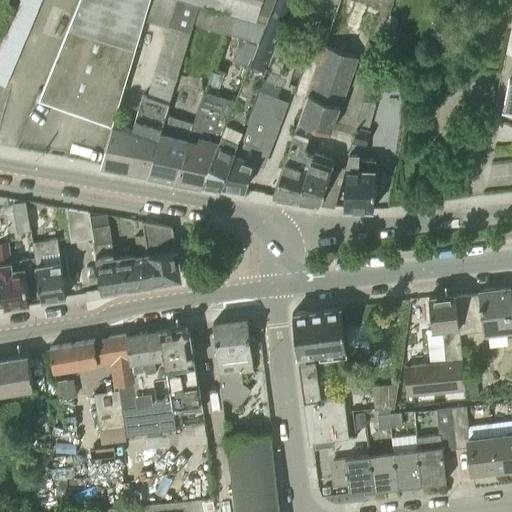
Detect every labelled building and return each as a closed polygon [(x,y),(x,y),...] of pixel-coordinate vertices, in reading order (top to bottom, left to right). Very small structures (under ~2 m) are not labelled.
[(19,0),(19,1),(39,9),(42,0),(19,0)] [(149,0),(80,0),(40,99),(112,124),(113,124),(144,18),(149,0)] [(198,5),(181,0),(149,0),(144,18),(169,26),(148,95),(143,93),(132,130),(113,124),(112,124),(101,164),(149,172),(166,114),(169,103),(193,24),(198,5)] [(282,27),(289,10),(292,0),(275,0),(251,62),(267,68),(282,27)] [(343,0),(336,20),(373,33),(383,7),(364,0),(343,0)] [(15,10),(35,19),(39,9),(19,1),(15,10)] [(231,15),(198,5),(193,24),(224,34),(231,15)] [(11,20),(31,28),(35,19),(15,10),(11,20)] [(259,43),(266,24),(232,14),(225,32),(259,43)] [(7,30),(27,38),(31,28),(11,20),(7,30)] [(3,39),(23,48),(27,38),(7,30),(3,39)] [(282,34),(277,47),(291,51),(295,39),(282,34)] [(250,65),(257,44),(239,38),(232,60),(250,65)] [(0,45),(0,49),(19,57),(23,48),(3,39),(0,45)] [(273,195),(296,199),(305,169),(310,156),(304,154),(313,131),(330,134),(360,56),(324,43),(296,134),(273,195)] [(0,60),(15,67),(19,57),(0,49),(0,60)] [(0,72),(11,77),(15,67),(0,60),(0,72)] [(220,87),(224,74),(212,70),(208,83),(220,87)] [(0,83),(6,86),(11,77),(0,72),(0,83)] [(511,80),(508,79),(501,112),(511,114),(511,80)] [(206,91),(195,124),(176,179),(201,185),(203,182),(220,142),(214,141),(221,126),(219,125),(227,98),(206,91)] [(370,128),(376,104),(364,101),(359,125),(370,128)] [(240,139),(222,186),(245,190),(255,162),(254,162),(259,152),(253,149),(258,132),(254,130),(259,117),(250,113),(240,139)] [(149,173),(176,179),(195,124),(166,114),(149,172),(149,173)] [(366,147),(371,131),(358,127),(353,143),(355,144),(362,146),(366,147)] [(222,186),(240,139),(223,133),(220,142),(203,182),(222,186)] [(352,153),(345,175),(344,207),(374,208),(376,159),(360,158),(360,154),(362,146),(355,144),(352,153)] [(320,203),(332,170),(334,165),(310,156),(305,169),(296,199),(320,203)] [(93,233),(92,226),(90,211),(66,207),(71,237),(93,233)] [(132,254),(114,257),(117,271),(126,269),(129,286),(131,286),(133,287),(138,286),(140,284),(176,279),(180,272),(173,226),(143,221),(148,254),(134,256),(132,254)] [(117,271),(114,257),(109,223),(92,226),(93,233),(102,290),(129,286),(126,269),(117,271)] [(35,242),(37,257),(43,299),(47,299),(48,300),(55,299),(56,297),(67,296),(59,238),(35,242)] [(43,299),(37,257),(13,261),(10,240),(0,241),(0,268),(5,306),(18,304),(19,305),(25,305),(27,303),(43,299)] [(456,295),(460,331),(485,328),(485,331),(506,329),(507,336),(511,335),(511,309),(509,286),(480,289),(481,292),(456,295)] [(460,331),(456,295),(456,292),(429,295),(432,329),(443,328),(446,361),(405,366),(408,391),(438,388),(439,393),(444,392),(444,388),(465,385),(460,331)] [(340,306),(316,310),(307,311),(303,310),(298,310),(295,312),(292,312),(301,380),(317,378),(315,361),(305,363),(304,353),(322,351),(346,347),(340,306)] [(242,385),(240,370),(254,369),(248,317),(213,321),(220,373),(222,395),(227,395),(237,403),(248,389),(242,385)] [(161,329),(168,375),(172,398),(200,393),(190,330),(183,325),(161,329)] [(350,348),(369,345),(367,326),(348,328),(350,348)] [(168,375),(161,329),(126,334),(137,403),(158,400),(154,378),(168,375)] [(137,403),(126,334),(126,333),(50,346),(54,368),(78,364),(79,369),(84,368),(83,363),(113,358),(117,384),(118,384),(119,389),(95,393),(101,429),(125,425),(122,405),(137,403)] [(29,354),(0,358),(0,392),(35,387),(29,354)] [(60,397),(78,394),(74,377),(57,381),(60,397)] [(317,378),(301,380),(309,441),(349,436),(344,396),(320,399),(317,378)] [(469,395),(479,394),(478,381),(468,382),(469,395)] [(375,407),(379,407),(390,406),(395,406),(399,382),(373,384),(375,407)] [(158,400),(137,403),(122,405),(125,425),(127,436),(177,427),(174,410),(180,409),(181,412),(203,408),(200,393),(172,398),(158,400)] [(0,435),(31,431),(26,406),(19,407),(19,402),(0,405),(0,435)] [(452,406),(457,449),(469,447),(473,473),(497,470),(493,434),(468,437),(467,427),(470,427),(467,405),(452,406)] [(390,406),(379,407),(379,425),(391,424),(390,412),(390,406)] [(418,448),(422,483),(446,480),(443,451),(457,449),(452,406),(437,407),(440,432),(416,435),(418,448)] [(356,426),(366,425),(364,411),(355,412),(356,426)] [(390,412),(391,424),(402,424),(402,411),(390,412)] [(279,511),(270,431),(226,436),(235,511),(279,511)] [(511,431),(493,434),(497,470),(511,468),(511,431)] [(395,451),(399,486),(422,483),(418,448),(395,451)] [(369,454),(374,489),(399,486),(395,451),(369,454)] [(374,489),(369,454),(332,459),(337,493),(374,489)] [(0,504),(10,503),(1,458),(0,458),(0,504)]
